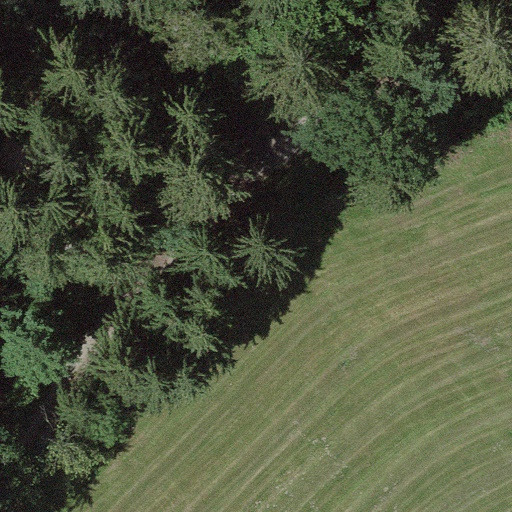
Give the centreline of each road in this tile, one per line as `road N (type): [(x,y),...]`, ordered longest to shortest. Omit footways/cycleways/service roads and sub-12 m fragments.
road 1 (track): [(0,506),(125,276),(229,177),(511,63)]
road 2 (track): [(0,66),(229,177)]
